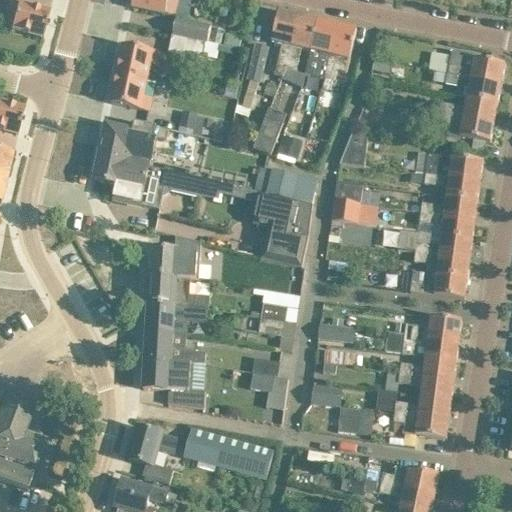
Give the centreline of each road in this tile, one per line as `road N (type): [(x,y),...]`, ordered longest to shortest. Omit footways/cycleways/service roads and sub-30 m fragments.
road 1 (unclassified): [(83,511),(111,404),(92,350),(34,242),(27,206),(57,94)]
road 2 (residential): [(462,480),(511,182)]
road 3 (residential): [(511,44),(305,0)]
